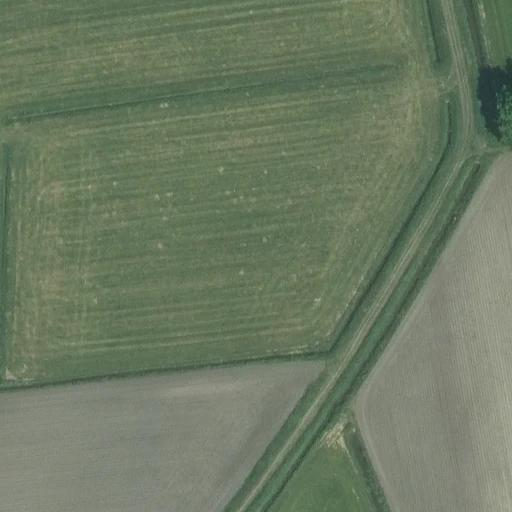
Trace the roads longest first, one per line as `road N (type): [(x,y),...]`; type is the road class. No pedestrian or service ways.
road 1 (unknown): [(452,158),(351,349),(232,511)]
road 2 (track): [(446,0),(463,93),(452,158)]
